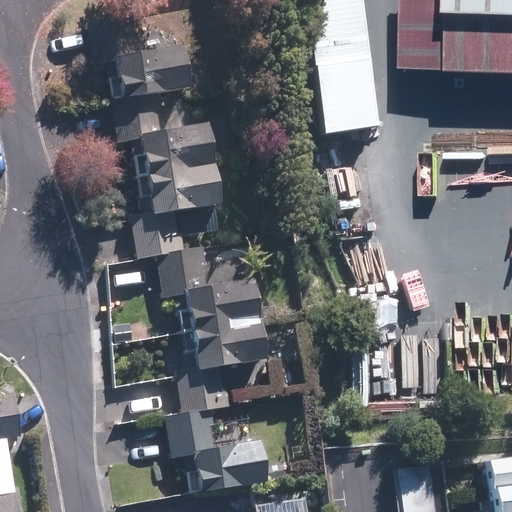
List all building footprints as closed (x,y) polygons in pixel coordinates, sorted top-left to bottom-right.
[(373,123),(355,0),(299,0),(319,131),(373,123)] [(511,0),(411,0),(411,59),(511,60),(511,0)] [(181,294),(193,363),(174,366),(181,409),(160,411),(166,457),(186,454),(192,490),(260,479),(253,439),(206,447),(201,409),(225,406),(220,367),(263,360),(248,278),(208,285),(203,246),(177,250),(170,210),(217,203),(205,123),(157,130),(151,95),(184,89),(177,47),(136,54),(128,15),(83,23),(91,66),(105,63),(112,101),(117,142),(128,141),(130,151),(137,150),(146,210),(128,213),(136,260),(153,256),(158,297),(181,294)] [(0,511),(15,511),(4,442),(22,439),(14,393),(0,395),(0,511)] [(511,456),(482,460),(485,485),(511,480),(511,456)] [(389,469),(395,511),(432,511),(425,464),(389,469)] [(511,485),(486,489),(488,511),(491,511),(511,509),(511,485)]
